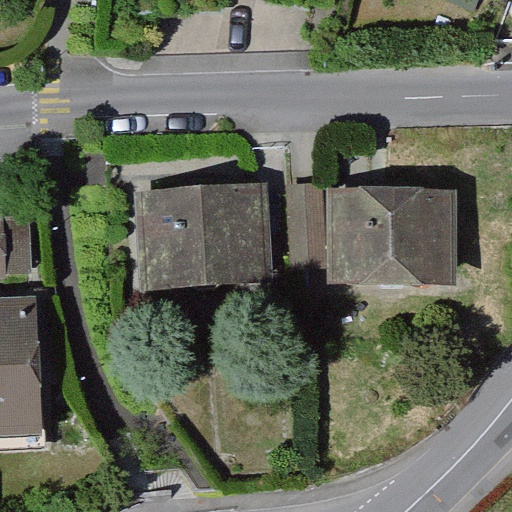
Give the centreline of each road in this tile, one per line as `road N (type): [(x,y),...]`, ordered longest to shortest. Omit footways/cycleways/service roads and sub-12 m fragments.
road 1 (residential): [(511,95),(0,106)]
road 2 (tertiary): [(405,511),(511,399)]
